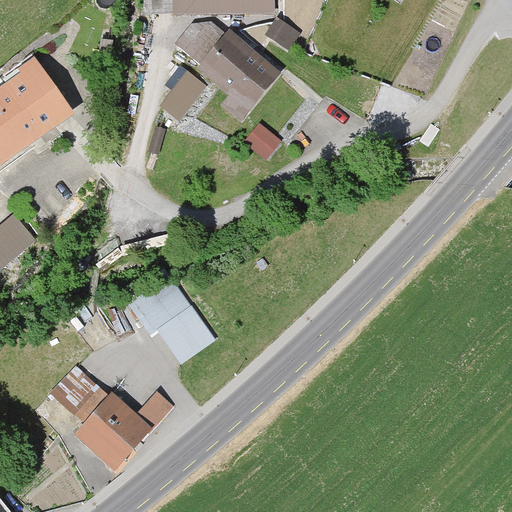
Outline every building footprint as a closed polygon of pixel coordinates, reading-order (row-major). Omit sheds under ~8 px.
[(151,0),(151,18),(275,16),(274,0),(151,0)] [(242,123),(280,78),(230,36),(226,40),(201,19),(175,50),(231,97),(223,107),(242,123)] [(73,119),(35,61),(18,72),(22,77),(0,91),(0,161),(3,166),(73,119)] [(207,91),(188,76),(161,110),(181,125),(207,91)] [(261,122),(246,141),(268,159),(283,140),(261,122)] [(35,240),(13,214),(0,224),(0,269),(35,240)] [(165,265),(125,295),(179,368),(219,338),(165,265)] [(172,412),(155,397),(137,418),(113,396),(75,438),(116,475),(172,412)]
